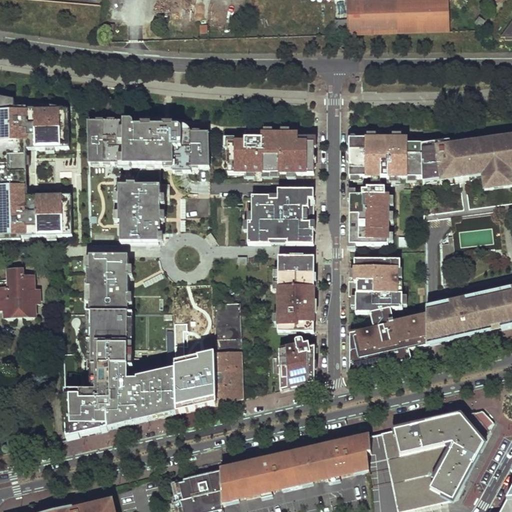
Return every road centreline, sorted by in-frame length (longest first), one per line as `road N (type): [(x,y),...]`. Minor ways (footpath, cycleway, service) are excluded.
road 1 (primary): [(0,493),(511,376)]
road 2 (primary): [(335,401),(0,476)]
road 3 (residential): [(334,66),(177,64),(0,44)]
road 4 (residential): [(335,401),(334,66)]
road 5 (primary): [(511,360),(335,401)]
road 6 (residential): [(511,65),(334,66)]
